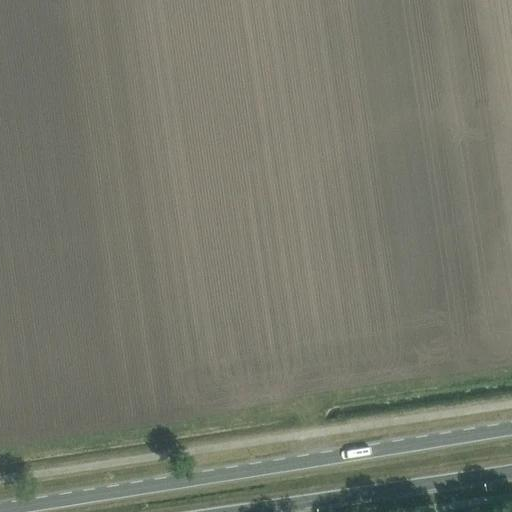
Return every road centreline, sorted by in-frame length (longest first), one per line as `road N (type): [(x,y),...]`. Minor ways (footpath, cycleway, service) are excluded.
road 1 (primary): [(511,429),(0,509)]
road 2 (primary): [(224,511),(511,471)]
